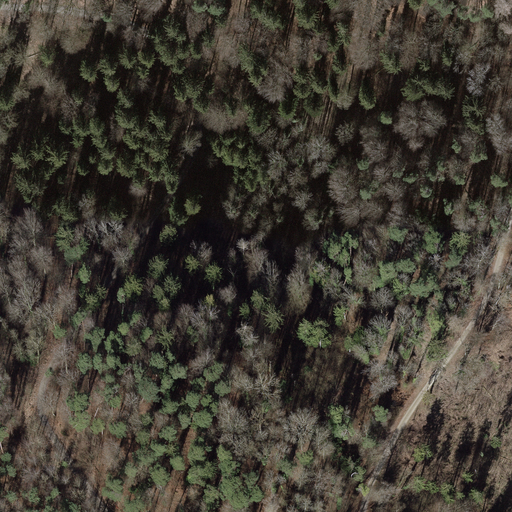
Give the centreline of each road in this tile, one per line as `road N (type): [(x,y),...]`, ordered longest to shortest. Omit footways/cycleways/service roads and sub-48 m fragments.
road 1 (track): [(101,511),(39,411),(40,379),(194,156),(198,115),(191,86),(163,42),(78,11),(0,6)]
road 2 (track): [(511,203),(484,304),(419,399),(363,511)]
